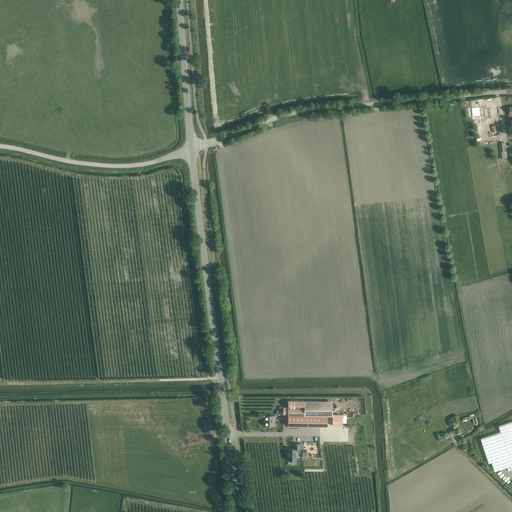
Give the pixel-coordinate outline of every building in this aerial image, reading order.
[(489,118),(488,108),(484,109),(484,107),(479,107),(476,107),(476,108),(471,108),(472,117),(484,116),(485,118),(489,118)] [(332,416),(332,401),(288,400),(288,407),(283,407),(283,414),(288,414),(287,426),(327,426),(327,416),(332,416)] [(275,426),(275,415),(265,415),(265,426),(275,426)] [(342,425),(342,416),(332,416),(332,425),(342,425)] [(501,431),(481,437),(489,462),(491,461),(494,471),(511,465),(511,421),(500,425),(501,431)] [(302,449),(302,444),(294,444),(294,448),(288,448),(288,455),(287,455),(287,460),(296,460),(296,449),(302,449)]
